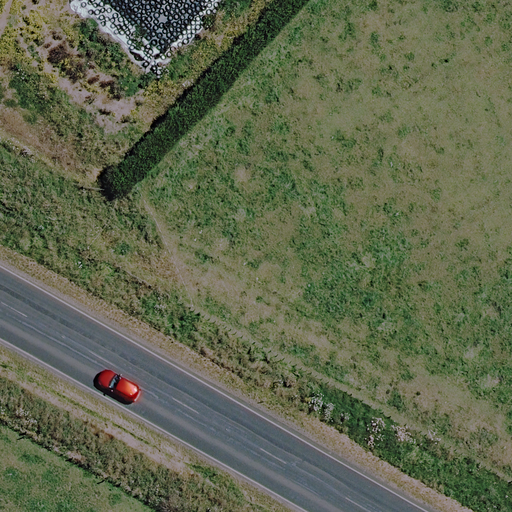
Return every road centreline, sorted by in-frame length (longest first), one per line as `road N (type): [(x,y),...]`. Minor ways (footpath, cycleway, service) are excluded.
road 1 (track): [(0,157),(511,439)]
road 2 (tertiary): [(366,511),(0,308)]
